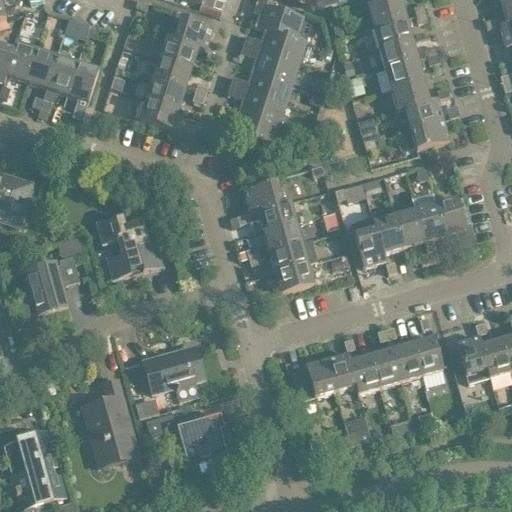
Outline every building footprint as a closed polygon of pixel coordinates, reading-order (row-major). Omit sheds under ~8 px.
[(42,0),(28,0),(31,8),(44,5),(42,0)] [(214,2),(209,0),(179,0),(222,14),(224,5),(214,2)] [(254,30),(264,33),(264,32),(296,42),(297,41),(303,20),(271,10),(273,4),(260,0),(258,0),(253,15),(258,17),(254,30)] [(335,0),(314,0),(317,10),(337,5),(335,0)] [(399,0),(397,0),(367,9),(373,30),(406,21),(399,0)] [(149,5),(138,2),(136,10),(146,13),(149,5)] [(511,2),(502,6),(507,25),(507,26),(511,25),(511,2)] [(424,7),(413,10),(416,18),(426,15),(424,7)] [(222,14),(202,8),(200,13),(220,20),(222,14)] [(25,10),(24,22),(41,23),(42,11),(25,10)] [(183,15),(173,12),(170,20),(180,23),(181,21),(183,15)] [(418,26),(429,24),(426,15),(416,18),(418,26)] [(181,21),(174,42),(174,43),(198,51),(198,52),(206,54),(213,32),(181,21)] [(406,21),(373,30),(379,51),(412,42),(406,21)] [(495,21),(485,24),(487,32),(497,29),(495,21)] [(69,22),(65,36),(78,40),(83,26),(69,22)] [(511,48),(511,25),(507,26),(507,25),(499,28),(506,50),(511,48)] [(343,37),(340,26),(333,28),(336,39),(343,37)] [(90,29),(87,38),(96,41),(99,32),(90,29)] [(261,43),(246,38),(243,47),(299,65),(306,44),(297,41),(296,42),(264,32),(264,33),(261,43)] [(174,42),(166,39),(159,61),(192,71),(198,52),(198,51),(174,43),(174,42)] [(412,42),(379,51),(385,72),(417,63),(412,42)] [(15,46),(12,54),(13,54),(5,79),(6,79),(26,85),(36,53),(15,46)] [(240,56),(255,61),(251,73),(293,86),(299,65),(243,47),(240,56)] [(436,49),(425,52),(428,60),(438,57),(436,49)] [(0,50),(0,85),(4,87),(6,79),(5,79),(13,54),(12,54),(0,50)] [(332,53),(322,50),(319,59),(330,62),(332,53)] [(46,92),(57,60),(36,53),(26,85),(46,92)] [(218,57),(208,54),(205,62),(216,66),(218,57)] [(430,68),(440,65),(438,57),(428,60),(430,68)] [(46,92),(43,102),(40,112),(48,115),(55,95),(67,99),(77,66),(57,60),(46,92)] [(192,71),(159,61),(153,82),(185,92),(192,71)] [(417,63),(385,72),(391,93),(423,84),(417,63)] [(352,65),(344,67),(347,79),(355,77),(352,65)] [(77,66),(67,99),(88,105),(99,73),(77,66)] [(248,84),(233,79),(230,88),(286,106),(293,86),(251,73),(248,84)] [(511,81),(510,76),(500,79),(502,87),(511,84),(511,81)] [(359,81),(347,85),(351,99),(363,95),(359,81)] [(146,102),(178,113),(185,92),(153,82),(146,102)] [(397,115),(405,113),(405,112),(429,105),(429,104),(423,84),(391,93),(397,115)] [(505,95),(511,93),(511,84),(502,87),(505,95)] [(208,90),(198,87),(195,95),(205,98),(208,90)] [(227,98),(242,102),(238,114),(280,127),(286,106),(230,88),(227,98)] [(0,99),(7,102),(11,92),(2,89),(0,95),(0,99)] [(447,91),(437,94),(439,102),(450,99),(447,91)] [(205,98),(195,95),(192,103),(203,107),(205,98)] [(311,97),(308,107),(319,111),(322,101),(311,97)] [(43,102),(35,99),(32,110),(40,112),(43,102)] [(437,101),(429,104),(429,105),(405,112),(405,113),(411,133),(443,123),(437,101)] [(139,124),(171,134),(178,113),(146,102),(139,124)] [(390,119),(380,120),(379,111),(363,113),(365,134),(391,131),(390,119)] [(240,139),(273,149),(280,127),(238,114),(234,125),(229,124),(224,140),(239,144),(240,139)] [(417,154),(449,145),(443,123),(411,133),(417,154)] [(194,132),(184,129),(181,137),(192,140),(194,132)] [(374,143),(372,135),(362,138),(364,146),(374,143)] [(366,154),(377,151),(374,143),(364,146),(366,154)] [(437,165),(426,168),(429,178),(429,179),(440,176),(437,165)] [(311,171),(313,180),(324,177),(321,168),(311,171)] [(426,168),(416,171),(419,181),(429,178),(426,168)] [(0,214),(8,217),(6,224),(24,230),(32,204),(25,201),(30,188),(0,178),(0,214)] [(379,181),(363,185),(367,198),(382,194),(379,181)] [(244,194),(250,216),(250,217),(258,215),(257,214),(282,207),(282,206),(276,185),(244,194)] [(338,204),(346,202),(343,192),(335,194),(338,204)] [(424,245),(427,255),(430,266),(438,263),(435,253),(436,253),(433,243),(445,239),(436,207),(433,196),(412,202),(415,213),(424,245)] [(457,201),(436,207),(445,239),(455,237),(461,258),(478,253),(471,226),(465,227),(457,201)] [(250,216),(237,220),(239,228),(260,222),(263,235),(296,225),(290,204),(282,206),(282,207),(257,214),(258,215),(250,217),(250,216)] [(424,245),(415,213),(394,219),(403,251),(424,245)] [(335,215),(323,218),(327,234),(339,230),(335,215)] [(112,261),(118,280),(123,278),(124,280),(151,273),(150,271),(160,268),(151,235),(146,236),(143,224),(125,229),(123,219),(98,227),(103,247),(117,243),(122,258),(112,261)] [(372,225),(374,233),(376,232),(383,257),(384,257),(403,251),(394,219),(372,225)] [(371,221),(351,226),(354,238),(360,259),(363,271),(386,264),(384,257),(383,257),(376,232),(374,233),(372,225),(371,221)] [(269,256),(302,246),(296,225),(263,235),(269,256)] [(354,238),(348,240),(354,261),(360,259),(354,238)] [(275,276),(307,267),(317,264),(311,244),(302,246),(269,256),(275,276)] [(257,250),(246,253),(249,261),(259,258),(257,250)] [(419,258),(422,268),(430,266),(427,255),(419,258)] [(251,269),(261,267),(259,258),(249,261),(251,269)] [(54,314),(68,310),(63,293),(66,289),(80,285),(73,259),(24,273),(33,303),(21,306),(28,330),(56,322),(54,314)] [(341,260),(330,263),(333,275),(344,272),(341,260)] [(397,275),(394,265),(385,267),(388,277),(397,275)] [(281,298),(313,289),(307,267),(275,276),(281,298)] [(269,292),(258,295),(261,304),(271,301),(269,292)] [(431,331),(428,320),(419,323),(422,333),(431,331)] [(486,336),(483,325),(475,328),(478,338),(486,336)] [(397,340),(394,330),(385,332),(388,343),(397,340)] [(377,335),(380,345),(388,343),(385,332),(377,335)] [(511,374),(511,339),(501,342),(510,375),(511,374)] [(466,379),(468,387),(489,381),(480,348),(481,348),(479,340),(457,347),(461,361),(466,379)] [(443,373),(433,341),(412,347),(421,379),(443,373)] [(355,352),(352,342),(344,344),(347,354),(355,352)] [(510,375),(501,342),(481,348),(480,348),(489,381),(510,375)] [(412,347),(391,353),(400,385),(421,379),(412,347)] [(175,391),(179,405),(199,400),(195,385),(205,382),(200,366),(198,366),(193,350),(143,364),(152,397),(175,391)] [(400,385),(391,353),(370,358),(379,391),(400,385)] [(351,364),(349,356),(327,363),(336,395),(355,390),(357,389),(350,364),(351,364)] [(355,390),(358,397),(379,391),(370,358),(351,364),(350,364),(357,389),(355,390)] [(461,361),(455,363),(460,381),(466,379),(461,361)] [(305,369),(311,389),(295,394),(299,406),(336,395),(327,363),(305,369)] [(103,388),(107,403),(82,410),(99,470),(139,459),(118,383),(103,388)] [(474,414),(471,404),(462,406),(465,417),(474,414)] [(137,421),(153,417),(149,405),(134,409),(137,421)] [(511,406),(500,410),(502,418),(511,415),(511,406)] [(431,414),(418,417),(421,429),(423,429),(434,426),(435,426),(431,414)] [(174,416),(145,424),(150,438),(178,430),(174,416)] [(167,436),(171,449),(181,446),(186,466),(225,456),(216,421),(177,431),(177,433),(167,436)] [(412,421),(391,427),(394,439),(415,433),(412,421)] [(370,444),(367,434),(348,439),(351,449),(370,444)] [(20,511),(23,511),(64,501),(45,436),(26,441),(27,443),(3,449),(16,493),(15,494),(20,511)] [(340,441),(343,451),(351,449),(348,439),(340,441)] [(324,444),(311,447),(314,459),(327,455),(324,444)]
